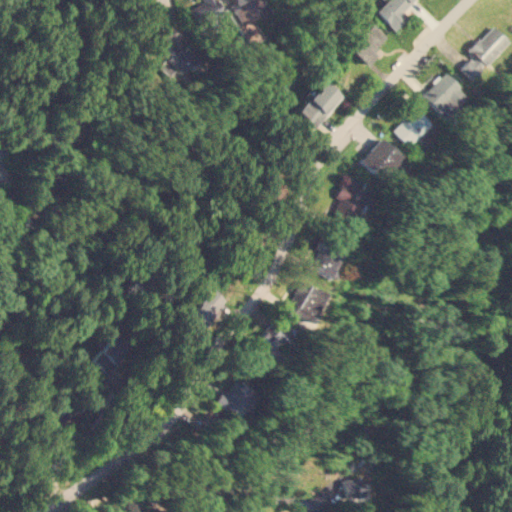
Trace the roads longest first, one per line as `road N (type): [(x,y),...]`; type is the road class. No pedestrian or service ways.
road 1 (residential): [(44,511),(163,434),(260,281),(315,165),(463,0)]
road 2 (residential): [(0,147),(53,123),(158,0)]
